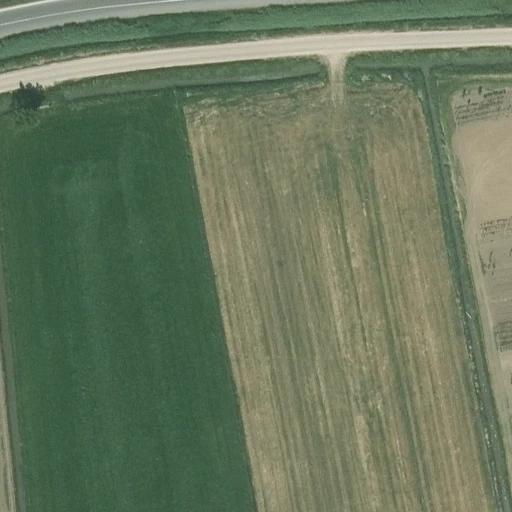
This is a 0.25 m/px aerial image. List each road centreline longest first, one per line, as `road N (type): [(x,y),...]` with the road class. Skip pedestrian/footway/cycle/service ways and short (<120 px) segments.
road 1 (unclassified): [(0,86),(228,50),(511,38)]
road 2 (motorway): [(0,25),(142,0)]
